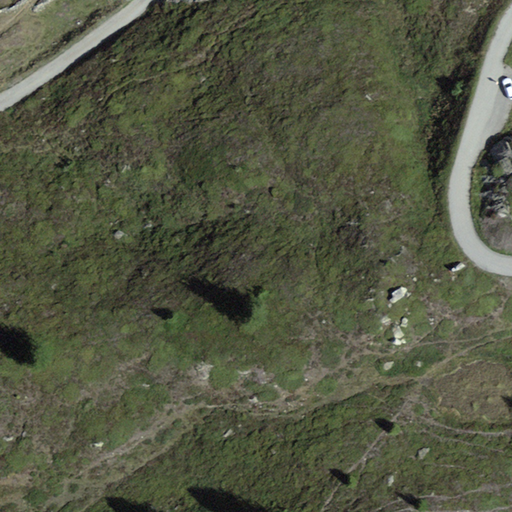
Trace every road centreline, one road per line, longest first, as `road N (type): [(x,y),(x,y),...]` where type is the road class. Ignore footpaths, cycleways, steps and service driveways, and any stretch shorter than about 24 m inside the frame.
road 1 (residential): [(511,266),(477,252),(461,216),(463,164),(511,15)]
road 2 (residential): [(139,0),(0,101)]
